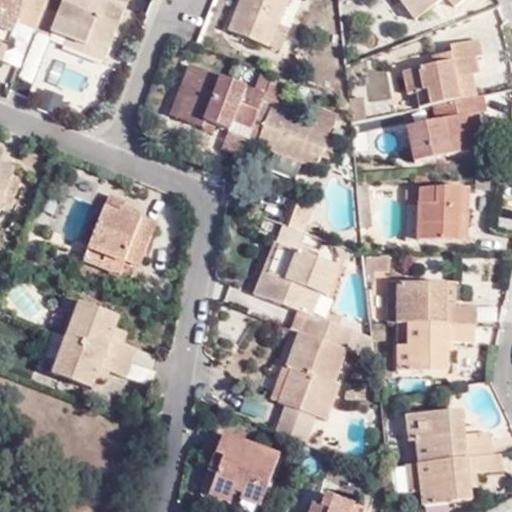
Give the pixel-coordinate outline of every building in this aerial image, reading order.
[(35,29),(36,26),(45,0),(0,0),(0,42),(8,46),(18,22),(35,29)] [(87,14),(51,0),(45,0),(36,26),(70,40),(87,46),(89,40),(113,49),(128,9),(104,0),(102,0),(95,18),(87,14)] [(95,18),(102,0),(92,0),(87,14),(95,18)] [(240,0),(225,41),(264,56),(284,0),(240,0)] [(404,0),(420,20),(446,2),(454,11),(470,0),(404,0)] [(386,1),(374,10),(382,21),(394,12),(386,1)] [(67,46),(107,62),(113,49),(89,40),(87,46),(70,40),(67,46)] [(0,59),(2,60),(8,46),(0,42),(0,59)] [(418,115),(432,112),(468,104),(464,81),(472,79),(478,78),(476,62),(483,60),(480,43),(452,49),(454,56),(433,60),(435,70),(403,77),(407,100),(415,98),(418,115)] [(200,72),(187,67),(181,81),(194,85),(200,72)] [(250,130),(262,102),(264,97),(200,72),(194,85),(187,104),(182,102),(175,119),(199,129),(201,124),(226,134),(230,122),(250,130)] [(464,81),(468,104),(476,103),(472,79),(464,81)] [(167,116),(175,119),(182,102),(187,104),(194,85),(181,81),(167,116)] [(56,111),(62,94),(46,89),(41,106),(56,111)] [(346,100),(346,106),(348,130),(362,127),(359,99),(346,100)] [(307,120),(262,102),(250,130),(261,135),(256,148),(313,171),(318,159),(325,141),(334,119),(311,109),(307,120)] [(476,103),(468,104),(432,112),(434,127),(405,133),(412,168),(470,157),(463,122),(476,120),(486,118),(482,102),(476,103)] [(463,122),(470,157),(482,154),(476,120),(463,122)] [(230,122),(226,134),(227,135),(221,152),(240,159),(250,130),(230,122)] [(339,146),(325,141),(318,159),(332,164),(339,146)] [(0,212),(15,172),(0,166),(0,165),(1,162),(0,161),(0,212)] [(369,183),(356,184),(359,226),(372,225),(369,183)] [(461,245),(464,189),(437,186),(437,192),(420,191),(419,205),(412,205),(411,227),(420,227),(419,244),(461,245)] [(464,189),(461,245),(470,246),(472,189),(464,189)] [(75,196),(60,236),(77,241),(91,201),(75,196)] [(125,215),(133,218),(136,208),(114,200),(109,213),(124,218),(125,215)] [(109,213),(101,233),(93,252),(128,266),(130,260),(144,266),(158,228),(133,218),(125,215),(124,218),(109,213)] [(173,233),(158,228),(144,266),(158,272),(173,233)] [(298,335),(342,351),(349,334),(308,318),(316,297),(323,299),(333,273),(270,247),(260,275),(268,278),(260,300),(295,315),(304,318),(298,335)] [(128,266),(93,252),(88,264),(122,278),(128,266)] [(366,255),(366,272),(389,272),(389,255),(366,255)] [(268,278),(260,275),(252,297),(260,300),(268,278)] [(387,330),(397,331),(400,288),(388,287),(387,330)] [(400,288),(397,331),(409,331),(480,331),(481,312),(455,311),(448,310),(448,290),(400,288)] [(455,311),(457,290),(448,290),(448,310),(455,311)] [(80,305),(67,338),(56,335),(42,372),(92,392),(97,380),(101,369),(113,374),(126,380),(132,365),(137,352),(124,347),(112,342),(115,332),(119,320),(80,305)] [(304,318),(295,315),(289,331),(298,335),(304,318)] [(342,351),(298,335),(287,331),(273,364),(292,372),(278,406),(323,423),(335,387),(330,385),(342,351)] [(408,352),(409,331),(397,331),(396,351),(408,352)] [(479,350),(480,331),(409,331),(408,352),(396,351),(396,374),(450,377),(452,348),(479,350)] [(115,332),(112,342),(124,347),(128,337),(115,332)] [(113,374),(101,369),(97,380),(109,385),(113,374)] [(416,446),(417,460),(491,452),(488,433),(463,436),(459,406),(400,413),(404,447),(416,446)] [(315,429),(292,421),(287,434),(310,443),(315,429)] [(240,501),(261,509),(281,458),(224,436),(209,473),(216,475),(208,496),(231,506),(236,494),(242,497),(240,501)] [(404,447),(405,461),(417,460),(416,446),(404,447)] [(499,451),(491,452),(417,460),(421,492),(422,506),(475,500),(473,485),(472,475),(480,474),(502,472),(499,451)] [(417,460),(405,461),(409,494),(421,492),(417,460)] [(209,473),(201,493),(208,496),(216,475),(209,473)] [(481,484),(480,474),(472,475),(473,485),(481,484)] [(311,511),(365,511),(367,510),(328,494),(322,508),(315,505),(311,511)]
